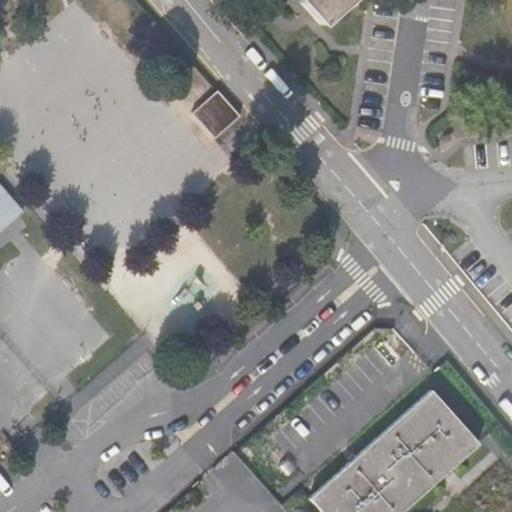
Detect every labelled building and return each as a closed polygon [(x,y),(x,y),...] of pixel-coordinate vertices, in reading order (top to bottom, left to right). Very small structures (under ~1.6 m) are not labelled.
[(295,0),(323,29),(349,5),(353,0),(295,0)] [(219,144),(243,122),(221,96),(196,118),(219,144)] [(0,200),(0,213),(9,206),(2,198),(0,200)] [(0,227),(15,214),(9,206),(0,213),(0,227)] [(307,505),(313,511),(413,511),(480,452),(429,396),(307,505)] [(149,511),(171,511),(188,498),(178,487),(149,511)]
